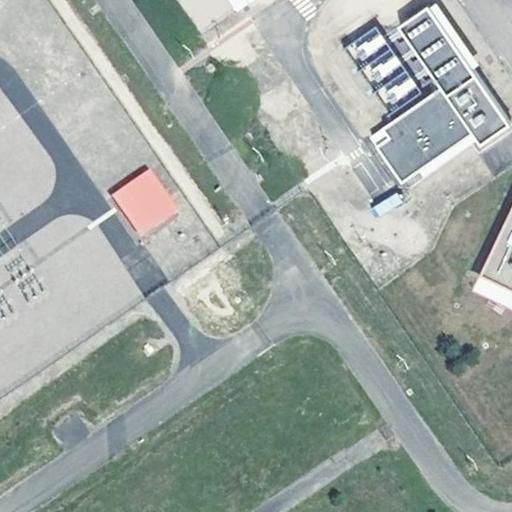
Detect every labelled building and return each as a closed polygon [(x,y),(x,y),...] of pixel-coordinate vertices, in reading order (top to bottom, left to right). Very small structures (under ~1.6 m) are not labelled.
[(227,0),(235,12),(252,0),(227,0)] [(511,126),(511,123),(431,7),(402,27),(445,89),(387,130),(393,139),(380,148),(406,184),(477,134),(485,145),(511,126)] [(142,169),(110,192),(138,232),(171,208),(142,169)] [(379,216),(403,202),(397,192),(373,206),(379,216)] [(511,197),(481,265),(511,278),(511,197)]
